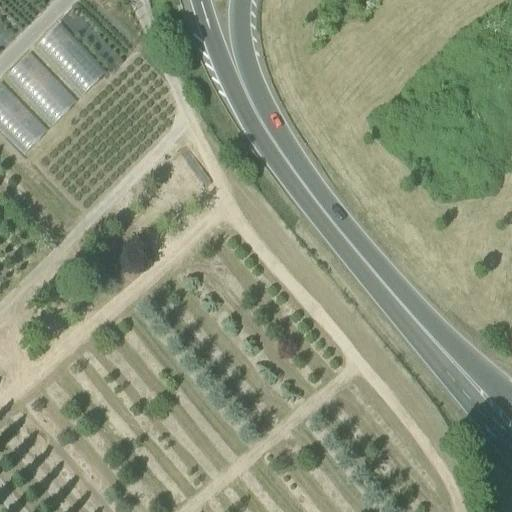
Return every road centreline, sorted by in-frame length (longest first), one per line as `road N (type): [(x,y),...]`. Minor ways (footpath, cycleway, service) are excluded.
road 1 (motorway): [(197,0),(230,93),(265,153),(511,449)]
road 2 (motorway): [(511,401),(391,277),(284,142),(243,59),(241,0)]
